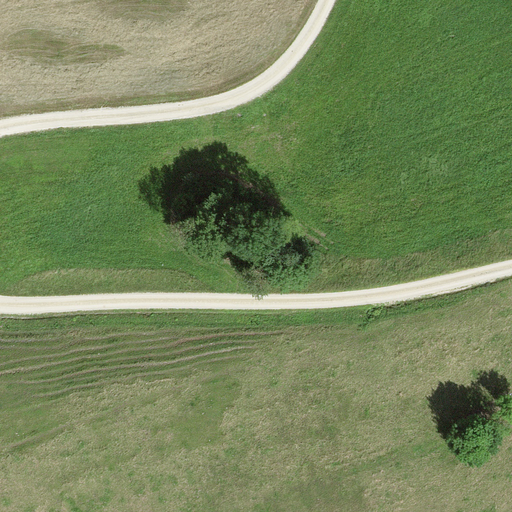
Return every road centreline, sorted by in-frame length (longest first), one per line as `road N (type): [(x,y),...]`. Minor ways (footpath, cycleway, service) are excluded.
road 1 (track): [(0,309),(349,303),(511,268)]
road 2 (track): [(326,0),(279,74),(209,110),(0,128)]
